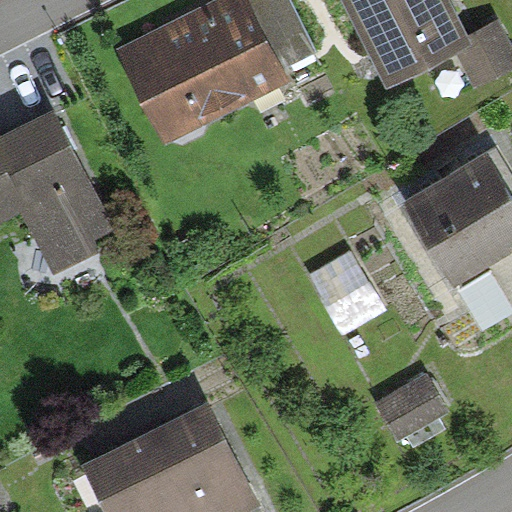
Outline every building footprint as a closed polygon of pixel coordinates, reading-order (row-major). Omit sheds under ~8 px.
[(247,0),(181,0),(116,33),(168,134),(286,75),(281,65),(247,0)] [(294,0),(247,0),(281,65),(318,46),(294,0)] [(478,79),(511,61),(511,42),(497,12),(466,27),(452,0),(354,0),(389,69),(457,35),(478,79)] [(90,230),(113,219),(53,98),(0,124),(0,205),(21,195),(56,264),(97,244),(90,230)] [(511,323),(511,160),(503,146),(396,213),(454,306),(488,285),(511,323)] [(351,329),(395,305),(362,247),(318,271),(351,329)] [(427,371),(380,398),(399,433),(447,406),(427,371)] [(114,511),(229,511),(261,496),(209,393),(85,454),(114,511)]
